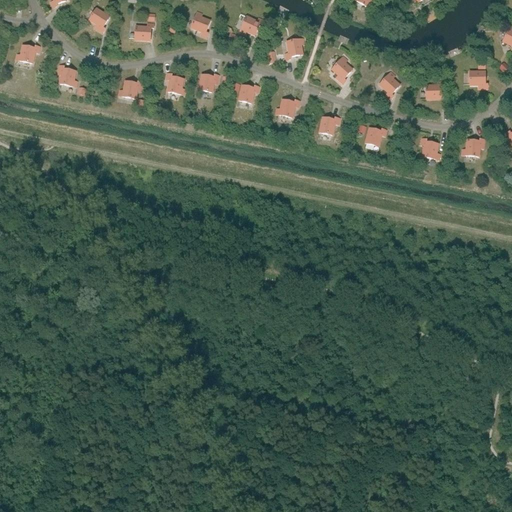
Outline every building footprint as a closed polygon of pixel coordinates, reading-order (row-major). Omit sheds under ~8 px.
[(53,0),(54,1),(51,2),(53,8),(57,7),(56,5),(68,1),(67,0),(53,0)] [(353,0),(367,8),(372,0),(353,0)] [(97,25),(95,28),(103,33),(105,30),(103,28),(109,18),(96,10),(89,21),(97,25)] [(398,21),(405,18),(402,12),(395,15),(398,21)] [(202,33),(201,36),(207,38),(208,34),(206,33),(210,22),(201,18),(202,15),(197,13),(191,28),(202,33)] [(246,32),(255,36),(260,25),(262,26),(264,22),(258,19),(257,22),(246,18),(239,33),(244,35),(246,32)] [(135,27),(134,40),(150,41),(151,29),(153,29),(154,25),(147,25),(147,28),(135,27)] [(173,36),(177,28),(171,25),(167,33),(173,36)] [(511,49),(511,50),(511,49),(511,26),(503,42),(511,46),(511,49)] [(237,36),(230,34),(228,40),(234,43),(237,36)] [(290,58),(302,56),(301,46),(304,45),(303,40),(287,43),(289,54),(286,55),(287,61),(290,60),(290,58)] [(35,53),(38,54),(39,47),(36,47),(35,49),(23,46),(21,56),(17,55),(16,61),(32,64),(35,53)] [(338,76),(336,78),(343,84),(346,82),(344,80),(352,71),(345,64),(347,61),(343,58),(332,70),(338,76)] [(509,68),(504,63),(499,68),(504,73),(509,68)] [(60,85),(76,88),(77,83),(73,82),(75,72),(63,70),(64,67),(60,66),(58,75),(61,76),(60,85)] [(391,96),(400,86),(392,80),(395,77),(390,73),(379,85),(388,93),(386,96),(390,100),(393,97),(391,96)] [(478,89),(487,89),(487,85),(485,85),(485,73),(469,73),(469,86),(478,86),(478,89)] [(181,90),(183,80),(171,78),(171,75),(168,74),(166,81),(170,81),(167,93),(184,96),(185,90),(181,90)] [(213,85),(217,85),(218,76),(215,76),(214,78),(202,76),(199,91),(212,93),(213,85)] [(230,78),(223,77),(222,84),(228,85),(230,78)] [(140,92),(142,83),(138,82),(138,85),(125,82),(123,92),(120,91),(119,97),(135,100),(137,91),(140,92)] [(426,87),(426,100),(442,99),(441,87),(444,87),(443,83),(437,83),(437,86),(426,87)] [(259,88),(255,87),(254,89),(242,86),(239,101),(251,104),(254,93),(257,94),(259,88)] [(86,89),(79,88),(78,96),(85,97),(86,89)] [(145,101),(137,100),(136,107),(144,108),(145,101)] [(276,115),(292,119),(294,107),(297,108),(299,102),(295,101),(295,104),(282,101),(280,110),(277,110),(276,115)] [(335,121),(322,118),(319,133),(332,136),(334,125),(338,125),(339,119),(335,118),(335,121)] [(304,121),(296,119),(295,127),(302,128),(304,121)] [(364,135),(366,129),(359,127),(358,133),(364,135)] [(381,132),(369,129),(365,144),(378,147),(381,136),(384,137),(386,131),(382,130),(381,132)] [(422,158),(439,161),(440,155),(436,155),(438,145),(426,143),(426,140),(422,140),(421,146),(424,146),(422,158)] [(483,150),(484,140),(480,140),(480,142),(467,141),(466,151),(463,151),(462,156),(479,158),(479,149),(483,150)]
